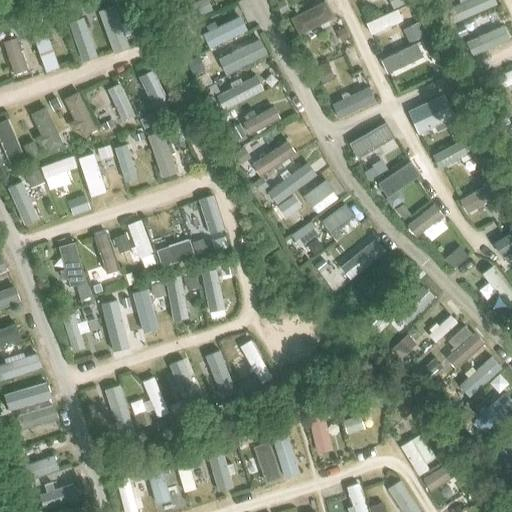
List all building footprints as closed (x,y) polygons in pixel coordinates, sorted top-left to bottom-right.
[(409,1),(408,0),(388,0),(393,9),(409,1)] [(329,1),(291,12),(297,30),(334,19),(329,1)] [(126,32),(133,30),(130,19),(121,22),(116,3),(100,8),(112,51),(130,46),(126,32)] [(461,19),(456,7),(446,12),(452,24),(461,19)] [(483,29),(501,23),(496,11),(479,17),(483,29)] [(203,30),(208,45),(248,29),(242,14),(203,30)] [(477,17),(458,25),(462,37),(482,29),(477,17)] [(81,60),(96,55),(85,19),(70,24),(81,60)] [(422,37),(416,23),(402,29),(409,44),(422,37)] [(505,23),(464,39),(471,55),(511,38),(505,23)] [(47,70),(60,65),(45,25),(32,30),(47,70)] [(344,27),(335,31),(341,43),(349,38),(344,27)] [(19,35),(4,39),(14,72),(28,68),(19,35)] [(439,51),(431,35),(422,40),(429,57),(439,51)] [(217,53),(224,71),(268,54),(261,36),(217,53)] [(206,50),(191,58),(198,71),(213,63),(206,50)] [(334,78),(329,65),(316,71),(322,84),(334,78)] [(511,67),(497,73),(503,86),(511,82),(511,67)] [(141,75),(159,115),(172,109),(154,69),(141,75)] [(221,108),(257,90),(251,78),(215,96),(221,108)] [(121,81),(108,86),(122,119),(135,114),(121,81)] [(337,114),(377,103),(372,86),(332,98),(337,114)] [(63,96),(81,134),(97,127),(79,89),(63,96)] [(505,97),(494,103),(499,112),(509,106),(505,97)] [(447,98),(414,112),(418,123),(452,109),(447,98)] [(47,104),(31,111),(48,149),(64,142),(47,104)] [(244,120),(250,132),(281,116),(275,104),(244,120)] [(506,110),(496,115),(500,124),(510,119),(506,110)] [(0,136),(9,162),(24,157),(10,115),(0,118),(0,136)] [(238,139),(249,133),(240,116),(229,122),(238,139)] [(464,134),(458,120),(440,130),(447,143),(464,134)] [(350,138),(356,153),(394,138),(388,123),(350,138)] [(146,134),(163,177),(183,169),(166,126),(146,134)] [(261,175),(296,150),(287,138),(252,163),(261,175)] [(130,142),(116,145),(123,179),(137,176),(130,142)] [(411,159),(403,146),(394,152),(401,165),(411,159)] [(78,156),(92,195),(109,189),(95,150),(78,156)] [(69,168),(77,165),(74,154),(42,164),(49,187),(73,180),(69,168)] [(33,186),(46,179),(40,167),(27,174),(33,186)] [(477,167),(469,172),(476,184),(484,179),(477,167)] [(269,185),(277,199),(308,182),(299,168),(269,185)] [(326,177),(303,194),(317,212),(340,195),(326,177)] [(22,178),(7,184),(25,223),(40,217),(22,178)] [(490,179),(459,199),(467,212),(499,193),(490,179)] [(433,199),(422,184),(411,192),(423,207),(433,199)] [(281,220),(304,204),(295,192),(273,208),(281,220)] [(213,230),(224,227),(213,193),(203,196),(213,230)] [(73,212),(90,206),(85,194),(69,200),(73,212)] [(321,218),(331,233),(355,216),(345,201),(321,218)] [(407,223),(416,235),(444,213),(434,201),(407,223)] [(199,233),(211,229),(202,203),(190,207),(199,233)] [(120,250),(131,248),(133,258),(153,254),(144,218),(128,222),(130,231),(116,234),(120,250)] [(313,219),(291,233),(299,245),(321,230),(313,219)] [(509,263),(511,261),(511,229),(495,241),(509,263)] [(110,231),(97,233),(104,271),(117,269),(110,231)] [(155,246),(163,265),(195,253),(188,233),(155,246)] [(77,277),(82,298),(89,297),(78,239),(58,243),(66,280),(77,277)] [(453,268),(467,256),(459,246),(445,258),(453,268)] [(339,285),(374,263),(365,249),(350,259),(352,263),(333,275),(339,285)] [(327,250),(311,259),(318,272),(335,263),(327,250)] [(213,266),(199,269),(206,307),(220,304),(213,266)] [(511,293),(491,266),(480,273),(508,309),(511,305),(511,293)] [(99,268),(88,271),(92,288),(103,285),(99,268)] [(182,277),(169,279),(177,319),(190,316),(182,277)] [(419,281),(396,304),(412,319),(435,296),(419,281)] [(0,306),(21,298),(14,282),(0,288),(0,306)] [(148,286),(132,290),(143,331),(159,326),(148,286)] [(119,290),(121,310),(134,308),(132,289),(119,290)] [(82,330),(88,330),(84,309),(64,313),(70,349),(85,346),(82,330)] [(502,311),(497,316),(501,322),(507,318),(502,311)] [(118,312),(105,313),(110,351),(123,350),(118,312)] [(435,339),(458,322),(452,314),(429,331),(435,339)] [(16,318),(0,324),(0,343),(22,335),(16,318)] [(439,347),(456,367),(484,341),(467,322),(439,347)] [(406,332),(398,344),(409,351),(417,340),(406,332)] [(258,382),(270,378),(255,337),(243,341),(258,382)] [(240,377),(253,372),(243,347),(231,351),(240,377)] [(37,349),(0,361),(0,378),(0,379),(42,365),(37,349)] [(223,351),(211,356),(224,389),(236,384),(223,351)] [(492,354),(459,383),(469,395),(502,366),(492,354)] [(158,415),(185,402),(170,367),(142,380),(158,415)] [(20,381),(22,395),(12,397),(14,407),(53,401),(51,387),(41,388),(40,378),(20,381)] [(117,433),(134,429),(121,383),(105,387),(117,433)] [(511,396),(509,391),(472,414),(481,429),(511,409),(511,396)] [(23,428),(59,416),(55,402),(18,414),(23,428)] [(326,412),(310,415),(317,451),(333,448),(326,412)] [(343,418),(348,432),(366,426),(361,412),(343,418)] [(284,476),(301,471),(289,430),(272,435),(284,476)] [(400,444),(417,470),(438,457),(422,431),(400,444)] [(265,481),(282,476),(271,438),(254,443),(265,481)] [(210,457),(218,490),(233,486),(223,442),(204,447),(206,458),(210,457)] [(56,455),(23,461),(26,476),(59,470),(56,455)] [(159,459),(143,463),(154,505),(170,500),(159,459)] [(184,490),(195,487),(190,462),(179,465),(184,490)] [(423,476),(430,488),(454,475),(447,462),(423,476)] [(136,511),(128,477),(115,480),(123,511),(136,511)] [(420,511),(400,481),(386,489),(401,511),(420,511)] [(366,511),(358,485),(345,489),(353,511),(366,511)] [(81,497),(78,489),(70,492),(74,500),(81,497)] [(384,511),(381,502),(369,506),(370,511),(384,511)]
